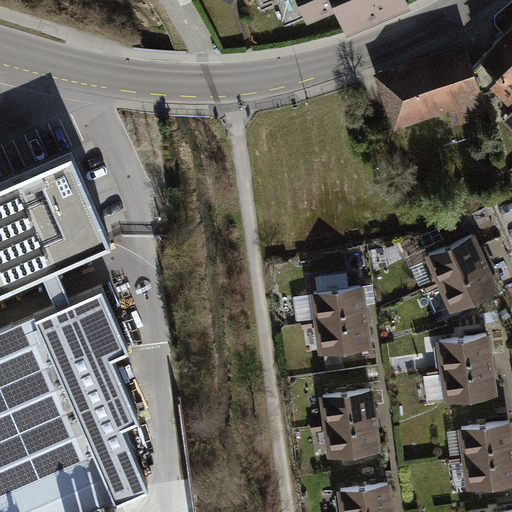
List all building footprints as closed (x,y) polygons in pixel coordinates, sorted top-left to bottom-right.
[(406,0),(300,0),(311,24),(337,13),(347,35),(409,8),(406,0)] [(511,32),(477,67),(511,103),(511,115),(508,120),(511,123),(511,32)] [(467,40),(373,71),(391,126),(451,106),(456,121),(490,110),(467,40)] [(71,148),(0,180),(0,290),(111,242),(71,148)] [(472,232),(425,252),(449,308),(496,288),(472,232)] [(361,280),(309,287),(317,351),(369,344),(361,280)] [(102,291),(0,334),(0,511),(100,511),(152,490),(123,423),(138,416),(112,355),(126,349),(102,291)] [(487,329),(436,336),(443,397),(494,391),(487,329)] [(370,382),(319,389),(329,453),(379,445),(370,382)] [(511,431),(510,414),(456,421),(465,486),(511,479),(511,431)] [(391,511),(386,477),(337,484),(340,511),(391,511)]
